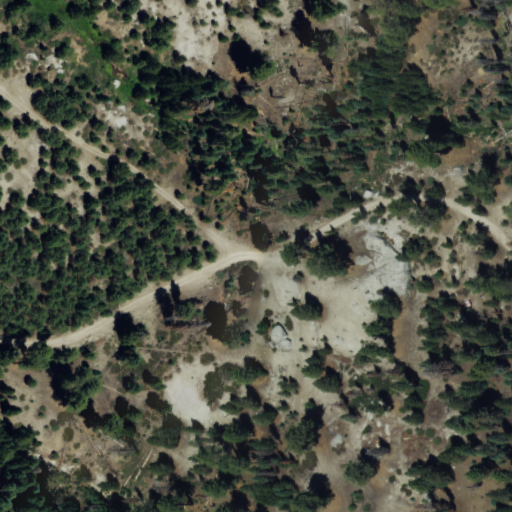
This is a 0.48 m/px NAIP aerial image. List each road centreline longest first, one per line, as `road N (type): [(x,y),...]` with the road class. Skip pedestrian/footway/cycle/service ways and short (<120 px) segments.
road 1 (track): [(0,339),(52,347),(91,335),(235,256),(284,251),(366,210),(414,198),(453,202),(511,252)]
road 2 (track): [(235,256),(132,164),(28,107),(0,82)]
